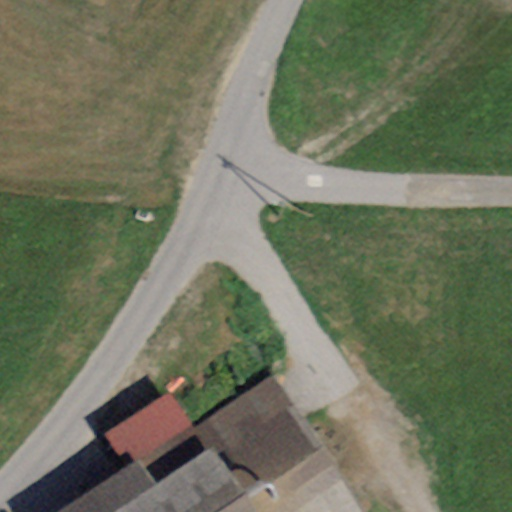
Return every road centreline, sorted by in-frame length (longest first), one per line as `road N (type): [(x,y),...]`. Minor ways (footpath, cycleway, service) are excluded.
road 1 (track): [(511,192),(216,195),(423,511)]
road 2 (track): [(0,506),(57,445),(141,331),(216,195),(292,0)]
